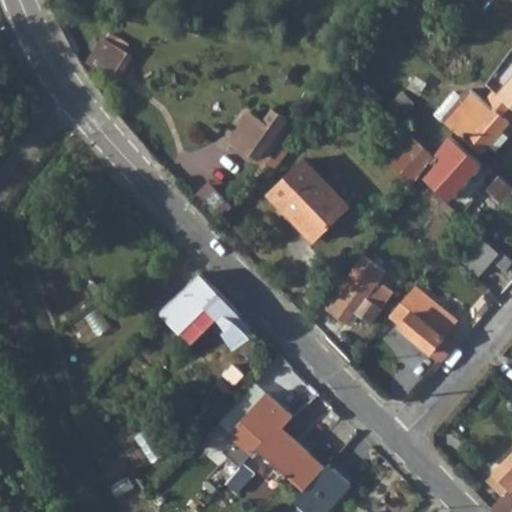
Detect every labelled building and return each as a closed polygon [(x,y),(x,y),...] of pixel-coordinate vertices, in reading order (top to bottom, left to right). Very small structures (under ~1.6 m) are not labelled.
[(91,53),(102,60),(117,34),(106,27),(91,53)] [(117,34),(102,60),(117,69),(132,42),(117,34)] [(511,76),(498,92),(511,105),(511,76)] [(463,136),(461,138),(481,156),(511,122),(505,115),(511,106),(511,105),(498,92),(493,89),(485,97),(470,85),(442,117),(463,136)] [(266,150),(273,155),(297,122),(276,108),(266,122),(251,111),(234,136),(262,156),(266,150)] [(412,133),(389,161),(413,184),(420,175),(435,155),(412,133)] [(458,140),(425,178),(450,201),(484,163),(458,140)] [(305,157),(270,191),(316,241),(353,207),(305,157)] [(488,274),(502,245),(469,229),(455,257),(488,274)] [(366,247),(324,306),(352,327),(361,315),(373,323),(384,309),(392,314),(405,297),(381,279),(391,266),(366,247)] [(201,272),(161,311),(180,330),(208,304),(230,327),(243,314),(201,272)] [(400,324),(443,361),(463,340),(451,328),(444,336),(413,310),(400,324)] [(274,398),(249,426),(265,441),(259,448),(306,489),(327,467),(284,429),(294,416),(274,398)] [(504,495),(491,508),(495,511),(508,511),(511,509),(511,455),(489,479),(504,495)] [(306,489),(296,501),(308,511),(327,511),(340,497),(345,502),(357,488),(330,463),(327,467),(306,489)]
